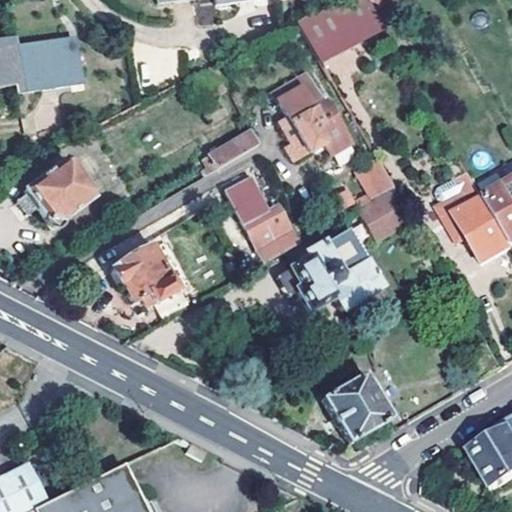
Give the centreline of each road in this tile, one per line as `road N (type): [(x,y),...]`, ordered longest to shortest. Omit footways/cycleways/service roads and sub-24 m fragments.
road 1 (secondary): [(347,490),(0,313)]
road 2 (residential): [(511,393),(347,490)]
